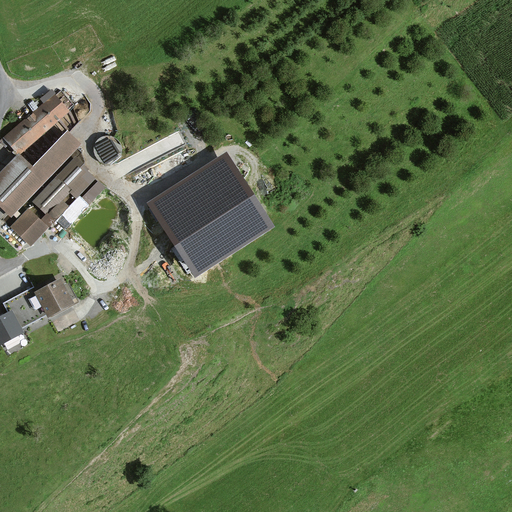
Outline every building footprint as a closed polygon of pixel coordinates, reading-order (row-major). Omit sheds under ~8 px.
[(68,111),(55,95),(5,138),(18,153),(68,111)] [(19,155),(0,174),(0,204),(11,216),(80,144),(68,132),(33,168),(19,155)] [(106,165),(121,154),(108,136),(93,147),(106,165)] [(273,226),(227,153),(149,203),(195,275),(273,226)] [(75,157),(34,201),(49,215),(90,170),(75,157)] [(101,194),(94,200),(100,206),(107,200),(101,194)] [(48,227),(28,209),(12,227),(31,245),(48,227)] [(76,306),(62,281),(38,294),(52,319),(76,306)] [(0,344),(21,334),(10,314),(0,319),(0,344)]
